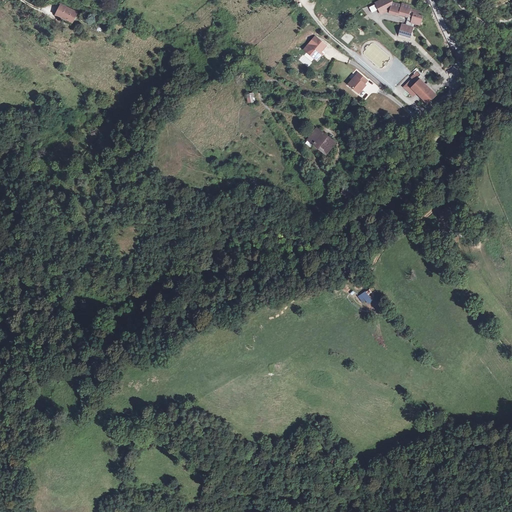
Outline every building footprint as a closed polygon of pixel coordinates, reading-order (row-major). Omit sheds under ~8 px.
[(371,0),(370,0),(361,5),(365,13),(375,8),(371,0)] [(391,0),(381,0),(376,3),(381,14),(390,9),(392,2),(391,0)] [(401,5),(392,2),(390,9),(390,11),(399,14),(398,15),(408,18),(406,25),(402,24),(398,36),(410,40),(414,27),(411,27),(412,23),(420,25),(423,16),(418,15),(419,11),(411,9),(411,6),(402,3),(401,5)] [(77,12),(62,4),(59,8),(60,9),(57,15),(72,22),(77,12)] [(348,44),(353,37),(347,32),(342,38),(348,44)] [(326,46),(316,37),(306,47),(309,50),(307,52),(315,58),(316,56),(319,58),(323,54),(321,52),(326,46)] [(364,78),(358,73),(350,83),(353,87),(353,88),(359,93),(366,85),(364,84),(361,81),(364,78)] [(413,96),(418,92),(412,87),(416,83),(414,81),(418,78),(414,74),(411,78),(412,79),(404,87),(413,96)] [(423,77),(421,74),(418,78),(414,81),(416,83),(412,87),(418,92),(423,97),(422,98),(428,103),(436,95),(420,79),(423,77)] [(340,127),(332,121),(329,125),(337,131),(340,127)] [(322,135),(316,130),(303,146),(310,151),(314,146),(315,145),(314,144),(315,142),(320,145),(318,147),(319,147),(322,150),(320,152),(325,155),(335,143),(323,133),(322,135)] [(373,180),(363,173),(358,180),(368,187),(373,180)] [(359,192),(346,184),(342,191),(355,199),(359,192)] [(353,203),(355,199),(342,191),(340,195),(353,203)] [(448,209),(442,213),(445,221),(451,218),(448,209)] [(381,299),(373,289),(368,294),(375,303),(381,299)]
